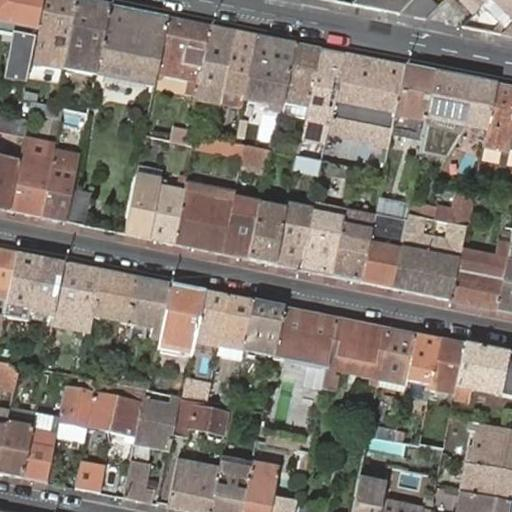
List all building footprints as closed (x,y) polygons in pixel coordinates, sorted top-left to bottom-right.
[(26,86),(29,64),(40,0),(0,0),(0,34),(11,38),(3,83),(26,86)] [(40,0),(29,64),(63,71),(76,1),(69,0),(40,0)] [(354,0),(349,6),(398,16),(414,0),(354,0)] [(414,0),(398,16),(424,22),(438,8),(430,0),(414,0)] [(488,0),(445,0),(438,8),(424,22),(443,26),(445,21),(445,17),(439,16),(454,0),(456,0),(473,17),(481,8),(488,0)] [(511,26),(511,0),(488,0),(481,8),(501,27),(492,36),(502,38),(511,26)] [(63,71),(94,77),(108,8),(76,1),(63,71)] [(94,77),(152,88),(155,73),(166,20),(108,8),(94,77)] [(207,28),(166,20),(155,73),(196,82),(207,28)] [(511,26),(502,38),(511,40),(511,26)] [(192,99),(220,105),(234,34),(207,28),(196,82),(192,99)] [(234,34),(220,105),(240,109),(243,98),(255,38),(234,34)] [(294,46),(255,38),(243,98),(272,103),(269,110),(281,112),(294,46)] [(305,117),(318,51),(294,46),(281,112),(305,117)] [(328,124),(342,56),(318,51),(305,117),(304,118),(328,124)] [(357,144),(374,62),(342,56),(328,124),(326,137),(357,144)] [(386,154),(389,140),(403,68),(374,62),(357,144),(369,146),(368,151),(386,154)] [(425,120),(434,74),(403,68),(389,140),(419,146),(425,120)] [(481,152),(482,147),(494,87),(434,74),(425,120),(465,130),(462,146),(456,145),(453,161),(460,162),(463,156),(466,156),(467,148),(481,152)] [(511,90),(494,87),(482,147),(511,153),(511,90)] [(61,124),(61,121),(64,111),(33,105),(30,117),(61,124)] [(61,121),(84,126),(86,116),(64,111),(61,121)] [(0,135),(25,141),(29,127),(0,120),(0,135)] [(168,143),(192,148),(194,138),(170,133),(168,143)] [(241,157),(243,148),(194,138),(192,148),(241,157)] [(272,154),(296,159),(299,148),(274,143),(272,154)] [(296,159),(321,164),(323,150),(299,145),(299,148),(296,159)] [(10,213),(40,219),(55,153),(24,146),(20,164),(10,213)] [(238,174),(264,179),(269,154),(243,148),(241,157),(238,174)] [(479,159),(481,152),(467,148),(466,156),(479,159)] [(65,224),(71,194),(78,158),(55,153),(40,219),(65,224)] [(0,211),(10,213),(20,164),(0,159),(0,211)] [(149,237),(160,181),(134,177),(122,236),(138,239),(139,234),(149,237)] [(148,242),(174,247),(183,194),(165,190),(166,182),(160,181),(149,237),(148,242)] [(222,257),(234,196),(234,195),(185,185),(183,194),(174,247),(222,257)] [(65,224),(82,227),(89,197),(71,194),(65,224)] [(248,262),(258,208),(259,201),(234,196),(222,257),(248,262)] [(465,230),(471,199),(455,196),(449,227),(465,230)] [(426,222),(435,224),(438,212),(407,205),(405,219),(426,222)] [(273,267),(300,272),(312,211),(299,207),(297,216),(283,213),(273,267)] [(273,267),(283,213),(258,208),(248,262),(273,267)] [(300,272),(330,279),(343,215),(312,208),(312,211),(300,272)] [(330,279),(361,284),(366,256),(373,221),(343,215),(330,279)] [(461,252),(465,230),(449,227),(446,227),(444,240),(423,237),(426,222),(405,219),(396,262),(390,291),(450,303),(461,252)] [(511,229),(506,261),(495,312),(511,315),(511,229)] [(138,239),(148,242),(149,237),(139,234),(138,239)] [(0,302),(4,304),(14,255),(0,252),(0,302)] [(506,261),(461,252),(450,303),(495,312),(506,261)] [(2,316),(28,322),(40,260),(14,255),(4,304),(2,316)] [(361,284),(390,291),(396,262),(366,256),(361,284)] [(40,260),(28,322),(35,323),(35,316),(46,318),(45,325),(52,327),(64,265),(40,260)] [(64,265),(52,327),(57,328),(59,317),(84,323),(82,333),(89,334),(91,326),(92,318),(102,273),(64,265)] [(120,324),(127,326),(136,280),(102,273),(92,318),(120,324)] [(151,341),(159,342),(170,286),(136,280),(127,326),(153,332),(151,341)] [(159,342),(157,349),(192,356),(194,343),(205,294),(170,286),(159,342)] [(218,346),(229,298),(205,294),(194,343),(217,348),(218,346)] [(242,360),(244,353),(254,304),(229,298),(218,346),(235,350),(233,359),(242,360)] [(274,360),(284,310),(254,304),(244,353),(274,360)] [(321,392),(336,321),(284,310),(274,360),(274,362),(308,369),(304,389),(321,393),(321,392)] [(35,323),(45,325),(46,318),(35,316),(35,323)] [(57,328),(82,333),(84,323),(59,317),(57,328)] [(118,331),(120,324),(92,318),(91,326),(118,331)] [(336,321),(321,392),(336,396),(338,380),(333,379),(336,373),(369,380),(368,387),(377,389),(379,382),(388,331),(336,321)] [(416,337),(388,331),(379,382),(397,386),(395,394),(403,396),(416,337)] [(439,342),(416,337),(403,396),(403,399),(428,404),(429,396),(439,342)] [(456,388),(465,347),(439,342),(429,396),(433,396),(434,390),(455,393),(456,388)] [(491,396),(485,427),(511,432),(511,398),(497,396),(506,355),(465,347),(456,388),(470,391),(491,396)] [(0,362),(0,386),(14,390),(17,373),(8,364),(0,362)] [(120,388),(131,390),(133,379),(117,376),(115,386),(120,388)] [(88,428),(97,383),(80,379),(77,394),(65,390),(57,430),(55,436),(85,443),(88,428)] [(184,397),(207,402),(210,385),(187,381),(184,397)] [(379,382),(377,389),(377,391),(395,394),(397,386),(379,382)] [(88,428),(111,433),(120,388),(115,386),(97,383),(88,428)] [(136,439),(143,402),(145,393),(131,390),(120,388),(111,433),(136,439)] [(455,393),(454,400),(467,404),(470,391),(456,388),(455,393)] [(143,402),(179,409),(180,400),(145,393),(143,402)] [(180,400),(179,409),(175,427),(222,437),(228,414),(215,411),(214,407),(180,400)] [(175,427),(179,409),(143,402),(136,439),(124,502),(140,505),(149,471),(143,446),(171,453),(175,427)] [(0,411),(0,464),(9,420),(10,413),(0,411)] [(9,420),(0,464),(0,476),(21,481),(32,425),(9,420)] [(511,432),(485,427),(470,424),(469,432),(476,435),(473,449),(469,448),(465,466),(511,475),(511,432)] [(39,426),(32,425),(21,481),(45,485),(48,472),(55,436),(38,433),(39,426)] [(57,430),(39,426),(38,433),(55,436),(57,430)] [(369,429),(368,438),(393,443),(395,434),(369,429)] [(395,434),(393,443),(402,446),(404,435),(395,434)] [(443,453),(445,443),(421,438),(419,449),(443,453)] [(242,511),(253,466),(246,464),(245,470),(227,466),(228,460),(222,459),(220,472),(211,511),(242,511)] [(245,470),(246,464),(228,460),(227,466),(245,470)] [(167,510),(175,511),(211,511),(220,472),(178,463),(167,510)] [(99,497),(104,471),(80,466),(75,492),(99,497)] [(242,511),(272,511),(274,498),(279,471),(253,466),(242,511)] [(508,506),(511,486),(511,475),(465,466),(459,495),(471,498),(508,506)] [(48,472),(45,485),(55,487),(57,474),(48,472)] [(379,511),(381,505),(368,502),(372,483),(360,481),(353,511),(379,511)] [(381,505),(384,486),(372,483),(368,502),(381,505)] [(309,511),(311,504),(274,498),(272,511),(309,511)] [(506,511),(508,506),(471,498),(467,511),(506,511)]
